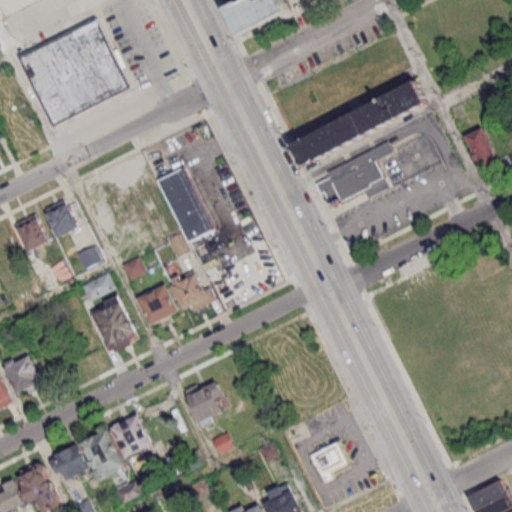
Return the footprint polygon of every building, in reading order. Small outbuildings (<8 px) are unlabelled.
[(285,0),(290,10),(240,34),(227,7),(240,1),(241,4),(249,0),(285,0)] [(20,56),(96,16),(131,85),(54,124),(20,56)] [(294,143),(415,79),(427,101),(305,164),(294,143)] [(469,135),(484,128),(502,164),(485,172),(479,160),(476,162),(471,151),(476,149),(469,135)] [(315,182),(328,175),(326,171),(389,139),(390,142),(394,150),(377,158),(384,172),(369,179),(373,186),(362,192),(345,201),(341,197),(331,202),(326,192),(321,195),(315,182)] [(159,180),(187,165),(219,228),(192,242),(184,229),(159,180)] [(47,213),(50,212),(47,208),(64,199),(66,203),(69,202),(82,226),(79,227),(80,229),(74,232),(73,230),(60,236),(47,213)] [(29,250),(52,239),(40,216),(37,217),(36,214),(19,222),(21,226),(18,227),(29,250)] [(0,261),(20,253),(10,232),(7,233),(6,229),(0,231),(0,261)] [(169,240),(178,256),(192,249),(183,233),(169,240)] [(78,253),(95,244),(103,260),(86,269),(78,253)] [(126,266),(143,258),(151,273),(135,282),(126,266)] [(196,311),(218,299),(211,285),(207,287),(196,267),(186,273),(188,277),(184,279),(181,273),(173,278),(175,283),(173,285),(186,310),(193,306),(196,311)] [(84,283),(110,270),(118,287),(92,300),(84,283)] [(138,296),(142,294),(141,292),(147,290),(148,292),(168,282),(181,310),(172,315),(174,320),(165,325),(162,319),(151,324),(138,296)] [(94,311),(108,305),(107,300),(122,292),(142,330),(138,333),(140,337),(132,341),(132,344),(118,350),(115,345),(110,347),(94,311)] [(6,367),(9,365),(6,361),(15,357),(17,361),(31,353),(44,379),(36,383),(39,388),(31,392),(29,387),(19,392),(6,367)] [(0,373),(3,372),(14,395),(12,396),(15,402),(14,402),(15,404),(9,407),(7,405),(0,408),(0,373)] [(201,419),(188,394),(191,393),(189,390),(196,386),(198,391),(216,382),(223,397),(226,396),(230,404),(224,407),(225,410),(209,418),(207,416),(201,419)] [(113,427),(140,413),(155,443),(128,457),(113,427)] [(83,442),(111,428),(128,463),(120,467),(121,469),(119,471),(120,474),(113,478),(111,475),(100,480),(95,470),(97,469),(96,466),(93,466),(90,461),(91,458),(83,442)] [(53,459),(57,457),(55,453),(80,441),(93,467),(88,469),(89,472),(82,476),(81,473),(70,479),(65,470),(60,472),(53,459)] [(310,454),(337,441),(347,461),(331,469),(334,477),(324,482),(310,454)] [(23,474),(37,467),(38,464),(42,461),(45,462),(47,465),(47,472),(49,480),(52,480),(55,484),(54,487),(59,496),(57,497),(60,504),(46,511),(41,501),(35,504),(25,485),(28,483),(23,474)] [(9,511),(4,511),(0,504),(0,486),(17,477),(29,502),(9,511)] [(119,488),(137,480),(143,492),(125,501),(119,488)] [(478,511),(471,496),(504,481),(511,495),(478,511)] [(265,501),(270,511),(306,511),(294,487),(286,491),(282,484),(270,490),(273,496),(265,501)] [(511,510),(508,511),(478,511),(511,495),(511,497),(511,510)] [(78,511),(74,503),(89,496),(96,511),(78,511)]
